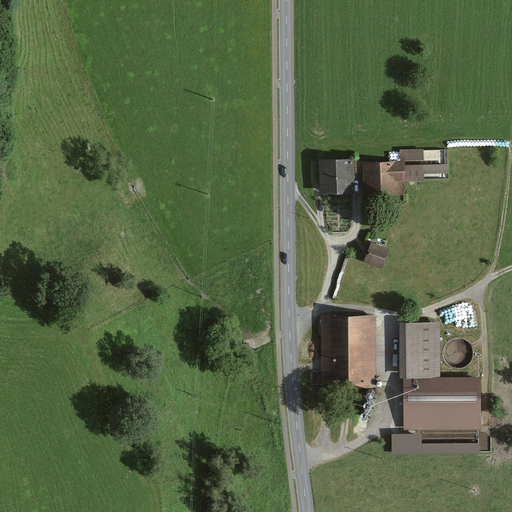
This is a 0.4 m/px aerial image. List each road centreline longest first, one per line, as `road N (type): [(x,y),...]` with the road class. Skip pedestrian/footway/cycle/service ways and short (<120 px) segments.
road 1 (tertiary): [(307,511),(289,313),(287,0)]
road 2 (track): [(289,313),(322,307),(409,316),(511,271)]
road 3 (track): [(322,307),(332,248),(288,184)]
